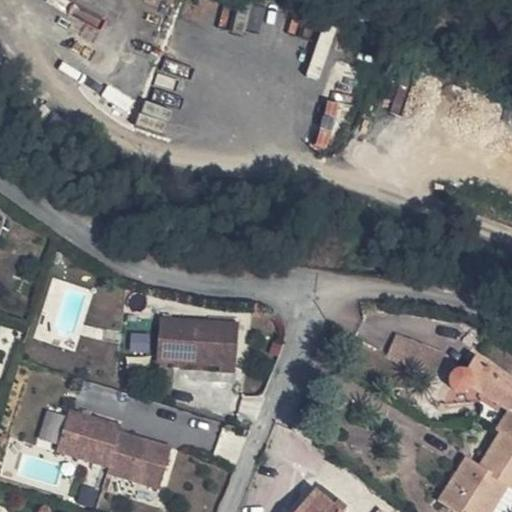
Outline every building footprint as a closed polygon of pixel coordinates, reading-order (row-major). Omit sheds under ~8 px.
[(241,324),(162,317),(159,360),(221,365),(221,371),(237,372),(241,324)] [(443,354),(397,335),(388,357),(434,375),(443,354)] [(469,388),(507,410),(495,429),(499,432),(479,465),(466,457),(438,501),(454,511),(511,511),(511,376),(478,353),(469,368),(464,367),(459,367),(454,370),(450,375),(450,382),(452,386),(458,391),(465,391),(469,388)] [(57,441),(65,414),(51,410),(42,437),(57,441)] [(125,426),(72,410),(59,451),(112,467),(123,432),(125,426)] [(175,448),(123,432),(112,467),(111,473),(163,489),(175,448)] [(341,511),(316,489),(295,511),(341,511)]
